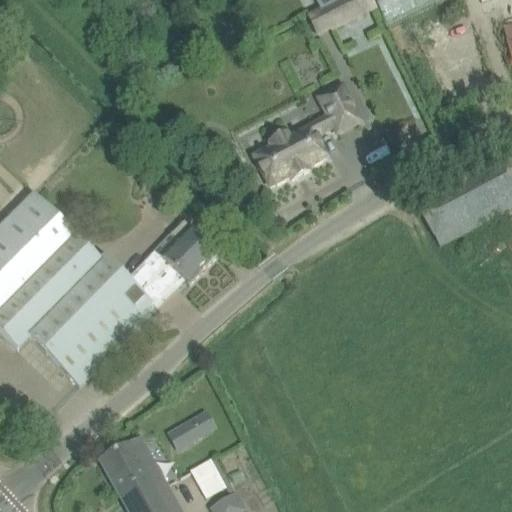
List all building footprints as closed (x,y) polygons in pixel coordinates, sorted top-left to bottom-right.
[(317,42),(378,12),(372,0),(315,0),(319,9),(306,17),(317,42)] [(446,0),(372,0),(378,12),(386,28),(446,0)] [(511,27),(503,30),(511,64),(511,27)] [(271,147),(253,157),(270,189),(289,179),(291,183),(309,174),(307,170),(326,160),(316,139),(333,130),(337,136),(360,124),(340,87),(315,100),(324,119),(291,138),(289,135),(269,145),(271,147)] [(439,249),(511,209),(511,154),(416,206),(439,249)] [(0,335),(17,353),(30,340),(79,389),(156,311),(156,312),(178,289),(177,289),(183,284),(189,289),(218,259),(184,226),(171,239),(170,238),(154,255),(128,282),(105,260),(102,263),(34,197),(0,231),(0,335)] [(206,414),(192,422),(202,441),(216,433),(206,414)] [(183,511),(151,457),(141,440),(100,464),(126,511),(183,511)] [(245,511),(237,497),(210,511),(245,511)]
